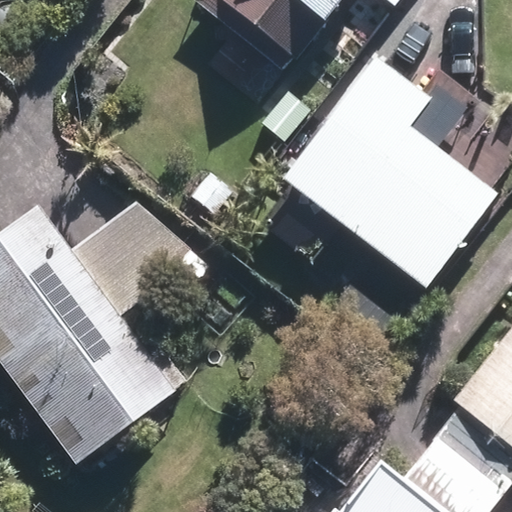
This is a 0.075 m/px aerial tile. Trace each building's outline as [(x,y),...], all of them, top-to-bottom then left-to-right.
[(0,0),(26,24),(48,0),(0,0)] [(354,0),(217,0),(301,67),(354,0)] [(402,64),(310,181),(441,283),(511,193),(511,182),(462,144),(478,124),(402,64)] [(68,209),(0,253),(0,312),(95,458),(191,395),(68,209)] [(152,211),(103,247),(141,299),(190,263),(152,211)] [(511,338),(456,410),(511,453),(511,338)] [(428,511),(380,474),(350,511),(428,511)]
